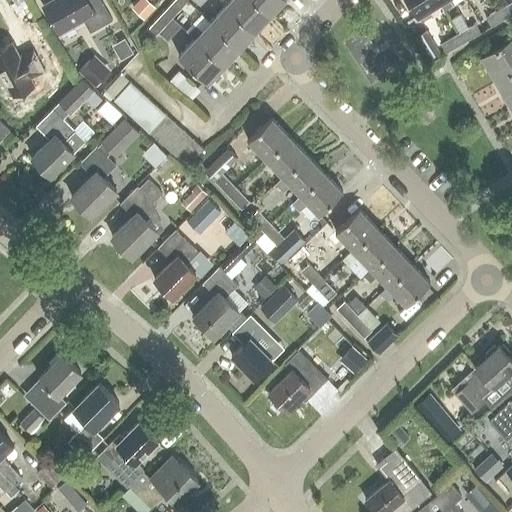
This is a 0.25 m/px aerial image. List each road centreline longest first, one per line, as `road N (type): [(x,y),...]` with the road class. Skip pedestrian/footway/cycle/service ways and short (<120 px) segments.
road 1 (residential): [(488,278),(277,57),(332,0)]
road 2 (unclassified): [(279,486),(488,278)]
road 3 (unclassified): [(279,486),(180,379),(69,284)]
